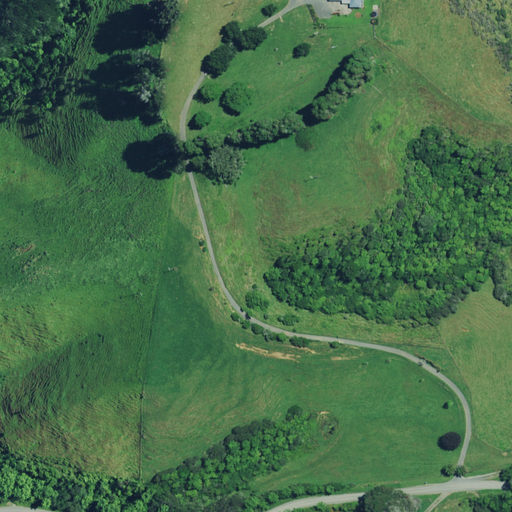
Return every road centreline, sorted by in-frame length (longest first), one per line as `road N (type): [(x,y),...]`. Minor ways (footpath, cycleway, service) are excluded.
road 1 (unclassified): [(246,511),(283,490),(472,479),(511,484)]
road 2 (unclassified): [(0,496),(120,511)]
